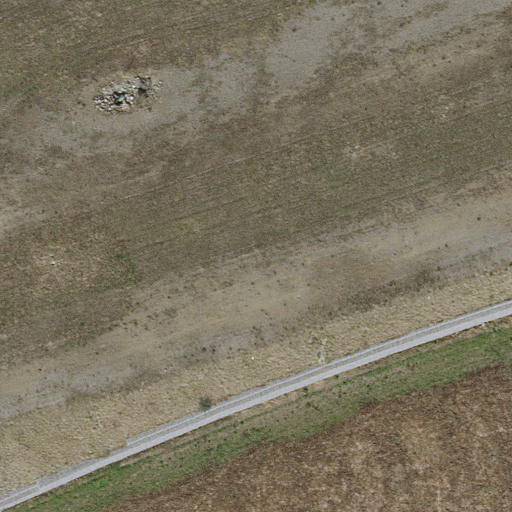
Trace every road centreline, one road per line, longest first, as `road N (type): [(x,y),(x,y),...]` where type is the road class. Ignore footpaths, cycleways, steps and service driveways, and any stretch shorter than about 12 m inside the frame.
road 1 (motorway): [(0,290),(511,124)]
road 2 (motorway): [(265,0),(0,86)]
